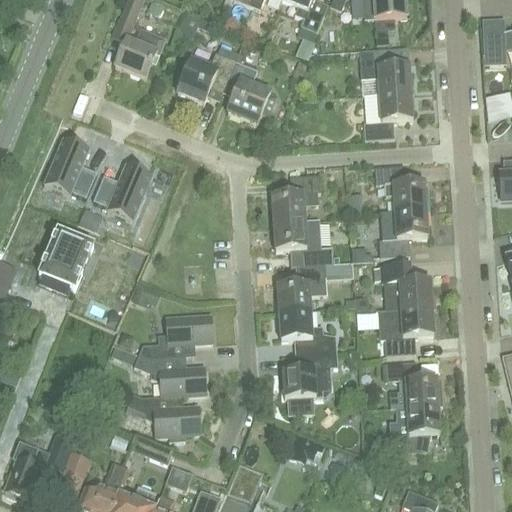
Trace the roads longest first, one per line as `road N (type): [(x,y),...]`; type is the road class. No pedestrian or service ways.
road 1 (residential): [(250,387),(244,167)]
road 2 (residential): [(244,167),(462,152)]
road 3 (residential): [(477,352),(462,152)]
road 4 (residential): [(244,167),(89,102)]
road 5 (unknown): [(60,311),(0,466)]
road 6 (residential): [(482,511),(477,352)]
road 7 (unclassified): [(0,146),(60,0)]
road 8 (residential): [(462,152),(453,9)]
